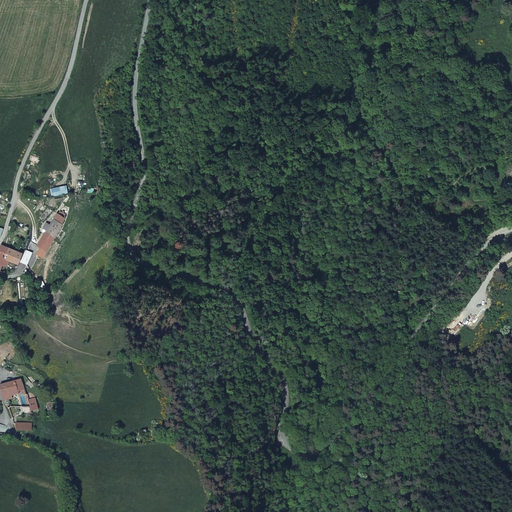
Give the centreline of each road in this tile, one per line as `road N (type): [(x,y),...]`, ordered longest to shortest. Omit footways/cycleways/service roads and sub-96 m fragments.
road 1 (residential): [(153,0),(137,99),(149,166),(129,243),(139,258),(219,285),(238,301),(255,344),(286,380),(295,450),(311,456),(332,443),(389,378),(471,258),(511,229)]
road 2 (residential): [(86,0),(66,78),(23,159),(0,242)]
road 3 (track): [(6,414),(13,431),(61,458),(78,511)]
